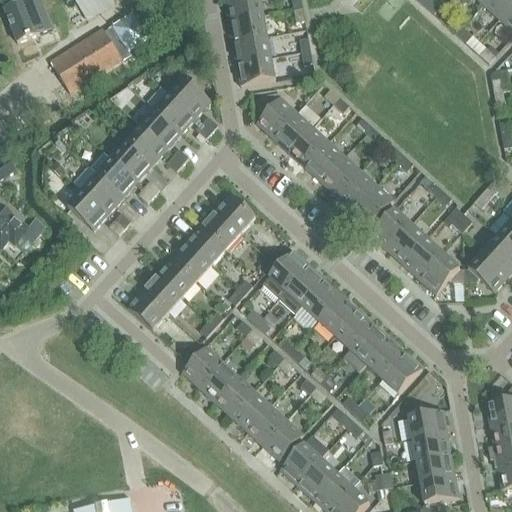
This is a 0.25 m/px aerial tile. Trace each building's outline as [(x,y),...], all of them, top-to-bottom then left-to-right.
[(39,0),(35,0),(4,12),(18,46),(53,33),(39,0)] [(70,0),(61,6),(76,29),(115,6),(112,1),(114,0),(70,0)] [(248,0),(226,4),(229,25),(264,19),(260,0),(248,0)] [(298,0),(292,1),(294,14),(303,12),(301,0),(298,0)] [(415,0),(425,9),(431,2),(428,0),(415,0)] [(474,0),(484,8),(491,0),(474,0)] [(511,0),(491,0),(484,8),(500,23),(511,9),(511,0)] [(431,2),(425,9),(434,18),(441,11),(431,2)] [(511,9),(500,23),(511,34),(511,9)] [(51,64),(50,65),(71,97),(72,97),(71,96),(80,90),(80,91),(81,90),(89,84),(90,85),(91,84),(90,84),(101,77),(101,78),(102,77),(102,76),(111,70),(112,71),(113,70),(112,70),(121,64),(121,65),(122,64),(127,71),(136,65),(134,62),(163,43),(144,11),(113,31),(111,28),(103,33),(103,32),(102,33),(93,39),(93,38),(92,39),(92,40),(83,45),(82,45),(81,45),(82,46),(71,53),(71,52),(70,53),(62,58),(61,58),(60,59),(61,59),(52,65),(51,64)] [(303,12),(294,14),(296,26),(306,25),(303,12)] [(229,25),(233,47),(268,40),(264,19),(229,25)] [(447,29),(457,38),(463,31),(454,23),(447,29)] [(457,38),(466,47),(472,40),(463,31),(457,38)] [(233,47),(237,68),(272,62),(268,40),(233,47)] [(299,44),(302,56),(311,55),(309,42),(299,44)] [(486,52),(480,59),(489,68),(496,61),(486,52)] [(311,55),(302,56),(304,69),(313,67),(311,55)] [(272,62),(237,68),(241,90),(276,84),(272,62)] [(211,105),(185,82),(170,98),(196,122),(211,105)] [(492,85),(494,97),(503,95),(501,83),(492,85)] [(196,122),(170,98),(162,91),(148,107),(156,114),(182,138),(196,122)] [(325,100),(334,109),(340,102),(331,93),(325,100)] [(494,97),(497,110),(506,108),(503,95),(494,97)] [(257,128),(274,143),(298,117),(281,102),(281,97),(267,99),(269,115),(257,128)] [(334,109),(344,117),(350,110),(340,102),(334,109)] [(182,138),(156,114),(141,130),(167,154),(182,138)] [(298,117),(274,143),(290,157),(314,131),(298,117)] [(203,128),(212,136),(218,130),(209,121),(203,128)] [(357,129),(366,138),(372,131),(363,122),(357,129)] [(502,140),(511,138),(509,125),(500,127),(502,140)] [(212,136),(203,128),(197,135),(206,143),(212,136)] [(127,146),(153,170),(167,154),(141,130),(127,146)] [(290,157),(306,172),(329,146),(314,131),(290,157)] [(372,131),(366,138),(376,146),(382,139),(372,131)] [(502,140),(504,152),(511,150),(511,142),(511,138),(502,140)] [(127,146),(112,162),(138,186),(153,170),(127,146)] [(306,172),(322,186),(345,160),(329,146),(306,172)] [(389,158),(398,167),(404,160),(395,151),(389,158)] [(174,160),(183,169),(189,162),(180,153),(174,160)] [(183,169),(174,160),(168,167),(177,175),(183,169)] [(322,186),(338,201),(361,175),(345,160),(322,186)] [(404,160),(398,167),(408,175),(414,168),(404,160)] [(9,162),(0,167),(0,184),(16,174),(9,162)] [(112,162),(98,178),(124,202),(138,186),(112,162)] [(338,201),(354,215),(377,189),(361,175),(338,201)] [(98,178),(83,194),(109,218),(124,202),(98,178)] [(145,192),(154,201),(160,194),(151,185),(145,192)] [(427,193),(436,201),(443,195),(433,186),(427,193)] [(483,197),(490,203),(498,194),(491,188),(483,197)] [(377,189),(354,215),(371,230),(394,205),(377,189)] [(154,201),(145,192),(139,199),(148,207),(154,201)] [(109,218),(83,194),(68,211),(94,234),(109,218)] [(443,195),(436,201),(446,210),(452,203),(443,195)] [(490,203),(483,197),(474,206),(481,213),(490,203)] [(230,198),(215,214),(241,238),(256,221),(230,198)] [(0,252),(2,254),(9,245),(15,250),(30,232),(29,232),(0,207),(0,252)] [(215,214),(200,230),(226,254),(241,238),(215,214)] [(371,240),(388,255),(412,229),(395,214),(371,240)] [(452,227),(457,232),(467,221),(462,216),(452,227)] [(116,224),(125,233),(132,226),(122,217),(116,224)] [(457,232),(463,237),(473,226),(467,221),(457,232)] [(110,231),(119,239),(125,233),(116,224),(110,231)] [(511,224),(498,240),(511,252),(511,224)] [(388,255),(404,269),(428,243),(412,229),(388,255)] [(200,230),(186,246),(212,270),(226,254),(200,230)] [(511,252),(498,240),(484,256),(510,279),(511,276),(511,252)] [(404,269),(420,284),(444,258),(428,243),(404,269)] [(186,246),(171,262),(197,286),(212,270),(186,246)] [(267,261),(274,268),(282,258),(275,252),(267,261)] [(270,281),(263,289),(280,304),(286,296),(310,270),(293,255),(270,281)] [(468,273),(464,273),(465,287),(476,286),(479,282),(495,296),(510,279),(484,256),(468,273)] [(444,258),(420,284),(437,299),(450,284),(454,287),(465,287),(464,273),(460,273),(444,258)] [(274,268),(267,261),(258,271),(265,277),(274,268)] [(171,262),(157,278),(183,302),(197,286),(171,262)] [(286,296),(280,304),(296,318),(302,311),(326,285),(310,270),(286,296)] [(157,278),(142,294),(168,318),(183,302),(157,278)] [(238,293),(245,300),(253,290),(246,284),(238,293)] [(302,311),(318,325),(342,299),(326,285),(302,311)] [(245,300),(238,293),(229,303),(236,309),(245,300)] [(168,318),(142,294),(127,311),(153,335),(168,318)] [(318,325),(334,340),(358,314),(342,299),(318,325)] [(247,320),(257,329),(263,322),(254,313),(247,320)] [(334,340),(350,354),(374,328),(358,314),(334,340)] [(209,325),(215,332),(224,322),(217,316),(209,325)] [(263,322),(257,329),(266,337),(272,330),(263,322)] [(200,335),(207,341),(215,332),(209,325),(200,335)] [(237,332),(246,340),(253,333),(243,325),(237,332)] [(374,328),(350,354),(366,369),(390,342),(374,328)] [(253,333),(246,340),(256,349),(262,342),(253,333)] [(279,349),(289,358),(295,351),(286,342),(279,349)] [(390,342),(366,369),(382,383),(406,357),(390,342)] [(179,358),(186,364),(195,354),(188,348),(179,358)] [(183,377),(200,392),(223,366),(207,351),(183,377)] [(295,351),(289,358),(298,366),(304,359),(295,351)] [(269,361),(278,369),(285,362),(275,354),(269,361)] [(406,357),(382,383),(399,398),(423,372),(406,357)] [(285,362),(278,369),(288,378),(294,371),(285,362)] [(239,380),(223,366),(200,392),(216,406),(239,380)] [(311,378),(321,387),(327,380),(318,371),(311,378)] [(232,421),(255,395),(239,380),(216,406),(232,421)] [(327,380),(321,387),(330,395),(336,388),(327,380)] [(301,390),(310,398),(317,391),(307,383),(301,390)] [(486,407),(490,429),(511,425),(511,390),(499,405),(486,407)] [(317,391),(310,398),(320,407),(326,400),(317,391)] [(232,421),(248,435),(271,409),(255,395),(232,421)] [(343,407),(353,416),(359,409),(350,400),(343,407)] [(409,422),(413,443),(448,437),(444,415),(426,418),(415,408),(405,418),(409,422)] [(248,435),(264,450),(287,424),(271,409),(248,435)] [(353,416),(362,424),(368,417),(359,409),(353,416)] [(339,424),(349,433),(355,426),(345,417),(339,424)] [(287,424),(264,450),(280,465),(304,439),(287,424)] [(511,425),(490,429),(494,450),(511,447),(511,425)] [(355,426),(349,433),(358,441),(364,434),(355,426)] [(383,435),(385,448),(395,446),(392,434),(383,435)] [(413,443),(417,464),(452,458),(448,437),(413,443)] [(313,439),(281,474),(298,489),(321,463),(329,454),(313,439)] [(511,447),(494,450),(488,451),(491,464),(493,464),(497,463),(498,472),(511,469),(511,447)] [(383,468),(381,455),(372,457),(374,469),(383,468)] [(417,464),(421,486),(455,480),(452,458),(417,464)] [(298,489),(314,504),(337,478),(321,463),(298,489)] [(511,469),(498,472),(502,494),(511,491),(511,469)] [(383,478),(386,492),(393,491),(390,476),(383,478)] [(314,504),(322,511),(335,511),(353,492),(337,478),(314,504)] [(386,492),(383,478),(376,479),(378,493),(386,492)] [(421,486),(425,508),(439,505),(459,501),(455,480),(421,486)] [(353,492),(335,511),(365,511),(370,507),(353,492)] [(131,511),(130,503),(131,503),(131,502),(81,511),(131,511)]
